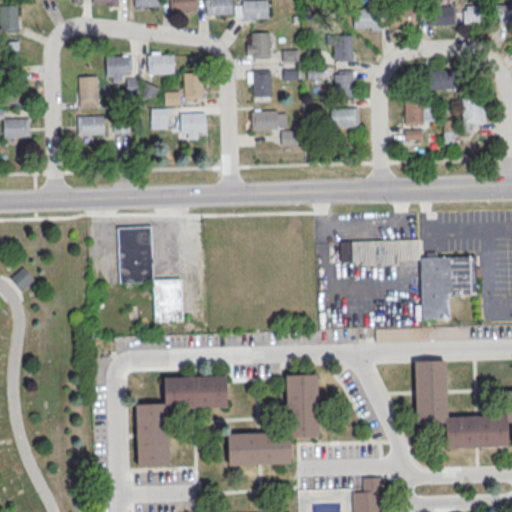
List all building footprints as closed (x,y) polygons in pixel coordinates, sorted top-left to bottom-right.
[(134,0),(159,0),(160,7),(135,8),(134,0)] [(170,0),(196,0),(197,11),(171,12),(170,0)] [(206,0),(231,0),(232,15),(207,16),(206,0)] [(242,2),(268,1),(269,19),(243,20),(242,2)] [(487,21),(487,4),(469,4),(469,21),(487,21)] [(1,32),(0,19),(0,6),(18,6),(19,32),(1,32)] [(378,28),(378,7),(354,7),(354,28),(378,28)] [(389,25),(414,25),(414,7),(389,7),(389,25)] [(446,24),(446,7),(425,7),(425,24),(446,24)] [(252,42),(246,42),(246,59),(269,59),(269,31),(252,31),(252,42)] [(335,63),(334,37),(352,36),(353,62),(335,63)] [(2,69),(1,43),(19,42),(20,68),(2,69)] [(296,61),(296,49),(282,49),(282,61),(296,61)] [(148,57),(173,56),(174,74),(149,75),(148,57)] [(106,58),(132,57),(133,75),(107,76),(106,58)] [(282,68),(282,78),(297,78),(297,68),(282,68)] [(307,77),(320,78),(320,69),(307,68),(307,77)] [(248,96),(270,95),(269,69),(247,69),(248,96)] [(428,88),(455,88),(455,69),(428,69),(428,88)] [(200,72),(183,72),(183,96),(200,96),(200,72)] [(336,98),(335,72),(353,72),(354,97),(336,98)] [(80,109),(79,78),(97,77),(98,108),(80,109)] [(3,107),(2,82),(20,81),(21,106),(3,107)] [(153,83),(140,83),(141,97),(154,97),(153,83)] [(178,104),(178,90),(164,90),(164,104),(178,104)] [(485,98),(461,98),(461,123),(485,123),(485,98)] [(406,103),(406,122),(434,122),(434,103),(406,103)] [(150,128),(166,128),(166,108),(150,108),(150,128)] [(332,129),(331,110),(358,109),(359,127),(332,129)] [(250,110),(250,128),(285,128),(285,110),(250,110)] [(180,115),(206,114),(207,132),(181,133),(180,115)] [(78,118),(103,117),(104,135),(79,136),(78,118)] [(4,121),(29,119),(30,137),(4,139),(4,121)] [(297,129),(280,129),(280,144),(297,144),(297,129)] [(405,139),(420,139),(420,129),(405,129),(405,139)] [(116,226),(118,282),(153,281),(153,320),(182,320),(181,278),(152,278),(151,225),(116,226)] [(421,319),(449,318),(448,293),(476,293),(475,254),(419,255),(419,239),(339,240),(340,264),(420,262),(421,319)] [(20,289),(9,277),(21,267),(31,279),(20,289)] [(511,391),(511,420),(505,421),(506,445),(445,447),(444,422),(415,422),(413,362),(446,361),(447,415),(504,414),(503,392),(511,391)] [(316,376),(318,434),(289,435),(290,463),(227,465),(226,432),(286,430),(285,377),(316,376)] [(134,405),(165,404),(164,381),(226,379),(227,409),(166,411),(168,465),(136,466),(134,405)] [(382,511),(382,476),(362,476),(362,488),(352,488),(352,511),(382,511)]
